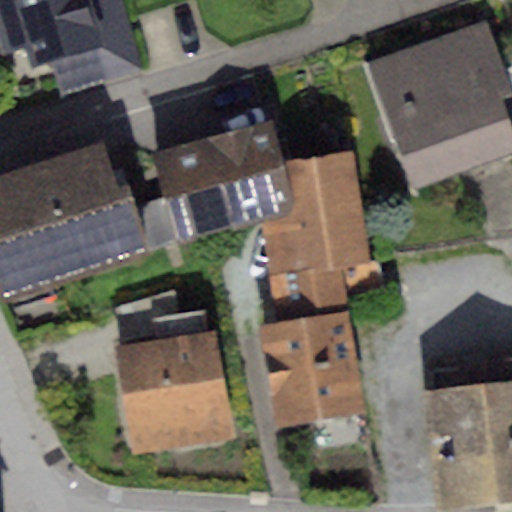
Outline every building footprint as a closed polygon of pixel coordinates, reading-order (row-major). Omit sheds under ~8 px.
[(0,0),(0,45),(3,56),(27,49),(32,66),(51,61),(60,94),(138,73),(117,0),(0,0)] [(486,19),(364,61),(409,189),(511,152),(511,124),(502,96),(511,93),(486,19)] [(271,123),(150,152),(161,196),(126,208),(144,256),(262,220),(293,212),(282,161),(271,123)] [(104,146),(0,183),(0,290),(5,305),(144,256),(126,208),(104,146)] [(353,152),(282,161),(293,212),(262,220),(274,325),(347,313),(342,270),(369,267),(353,152)] [(176,292),(114,310),(116,323),(151,320),(154,342),(210,334),(206,310),(179,314),(176,292)] [(274,325),(261,327),(278,428),(364,414),(347,313),(274,325)] [(154,342),(113,349),(129,456),(229,441),(213,334),(210,334),(154,342)] [(485,386),(421,392),(431,510),(511,502),(511,359),(483,362),(485,386)]
